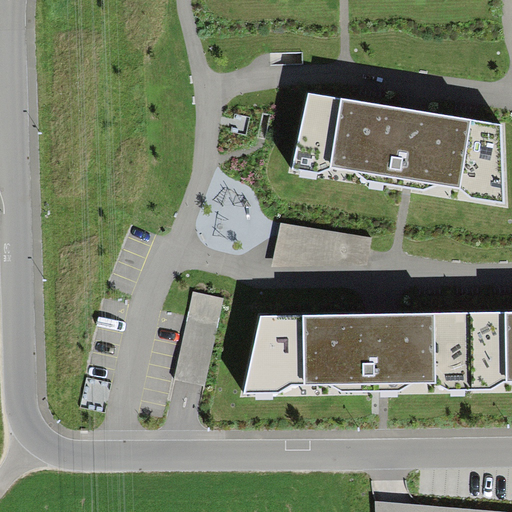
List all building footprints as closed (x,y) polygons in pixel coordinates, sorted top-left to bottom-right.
[(499,128),(299,96),(281,177),(407,198),(502,213),(499,128)] [(365,243),(274,227),(263,272),(360,270),(365,243)] [(194,293),(175,381),(205,388),(224,299),(208,296),(194,293)] [(511,317),(462,318),(462,395),(511,394),(511,317)] [(462,318),(253,320),(236,397),(462,395),(462,318)] [(499,511),(395,503),(376,502),(376,511),(499,511)]
